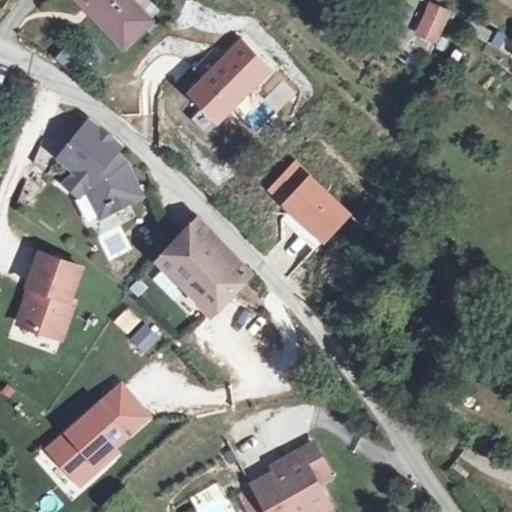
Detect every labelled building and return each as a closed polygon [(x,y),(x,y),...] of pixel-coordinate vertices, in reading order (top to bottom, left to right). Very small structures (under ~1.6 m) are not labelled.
[(0,0),(0,14),(9,0),(0,0)] [(78,0),(123,47),(151,21),(131,0),(78,0)] [(449,11),(426,0),(399,0),(381,39),(427,60),(449,11)] [(121,147),(90,121),(61,156),(78,170),(66,183),(79,194),(85,187),(89,191),(98,207),(110,201),(114,209),(142,195),(125,164),(113,156),(121,147)] [(110,201),(98,207),(102,215),(114,209),(110,201)] [(251,273),(198,218),(180,238),(159,260),(212,313),(251,273)] [(33,285),(22,315),(39,321),(37,328),(61,337),(75,300),(70,298),(81,267),(41,253),(30,284),(33,285)] [(39,321),(22,315),(20,323),(37,328),(39,321)] [(474,359),(454,382),(463,389),(482,366),(474,359)] [(511,387),(511,386),(499,372),(492,378),(505,394),(511,387)] [(122,385),(51,447),(82,482),(152,419),(122,385)] [(331,476),(313,444),(285,459),(288,465),(277,471),(255,483),(270,511),(327,511),(332,509),(318,483),(331,476)] [(285,459),(274,465),(277,471),(288,465),(285,459)]
